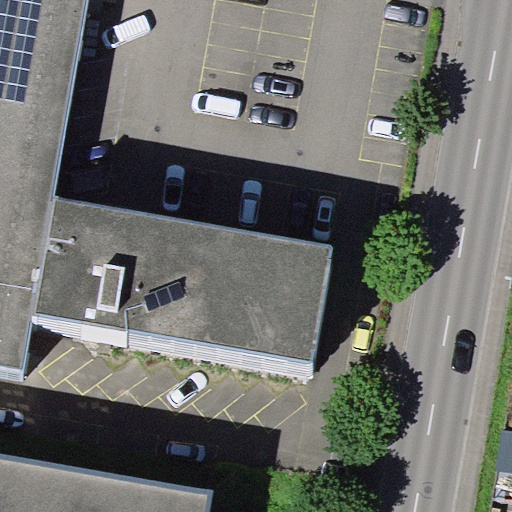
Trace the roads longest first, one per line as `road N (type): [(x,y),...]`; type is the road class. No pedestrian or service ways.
road 1 (secondary): [(398,511),(485,0)]
road 2 (unknown): [(359,0),(339,125),(313,150),(179,126),(165,113),(159,91),(172,0)]
